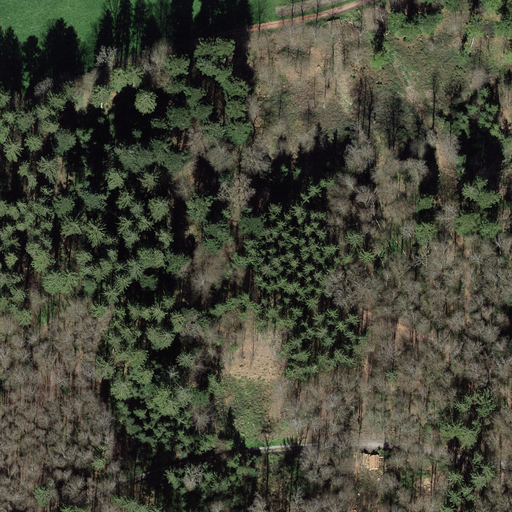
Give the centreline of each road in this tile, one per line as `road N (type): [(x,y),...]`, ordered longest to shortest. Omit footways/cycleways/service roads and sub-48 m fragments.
road 1 (track): [(60,511),(139,476),(253,450),(405,447),(511,463)]
road 2 (track): [(0,117),(106,67),(383,0)]
